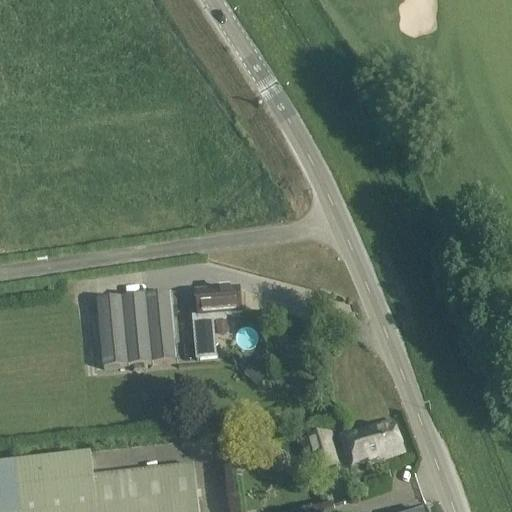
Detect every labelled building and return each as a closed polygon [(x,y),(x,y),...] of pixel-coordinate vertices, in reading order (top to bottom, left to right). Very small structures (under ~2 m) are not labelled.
[(199,318),(195,319),(192,319),(196,362),(217,361),(214,323),(227,322),(226,315),(241,314),(239,289),(196,294),(199,318)] [(103,371),(178,364),(171,295),(96,303),(103,371)] [(258,359),(243,375),(258,388),(272,371),(258,359)] [(342,439),(348,457),(353,471),(405,454),(394,422),(342,439)] [(332,433),(301,442),(306,462),(312,461),(316,475),(339,468),(333,447),(336,446),(332,433)] [(234,446),(225,447),(227,469),(237,468),(234,446)] [(199,511),(194,467),(93,478),(91,456),(0,466),(0,511),(199,511)]
